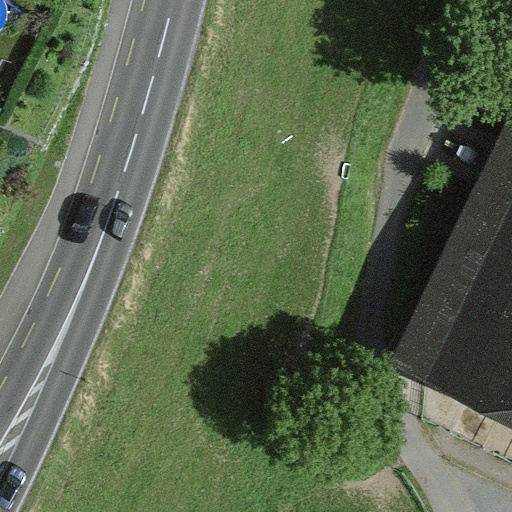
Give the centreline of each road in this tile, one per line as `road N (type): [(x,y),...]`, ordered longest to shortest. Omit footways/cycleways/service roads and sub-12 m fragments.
road 1 (track): [(456,0),(392,207),(368,355),(452,511)]
road 2 (secondary): [(0,455),(96,253),(172,0)]
